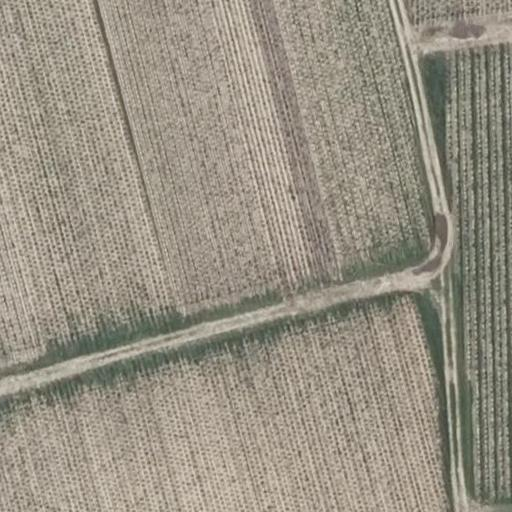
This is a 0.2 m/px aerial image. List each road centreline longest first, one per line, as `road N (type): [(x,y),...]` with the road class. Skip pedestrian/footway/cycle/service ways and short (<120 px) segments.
road 1 (track): [(395,0),(440,199),(443,243),(435,268),(460,511)]
road 2 (track): [(435,268),(0,390)]
